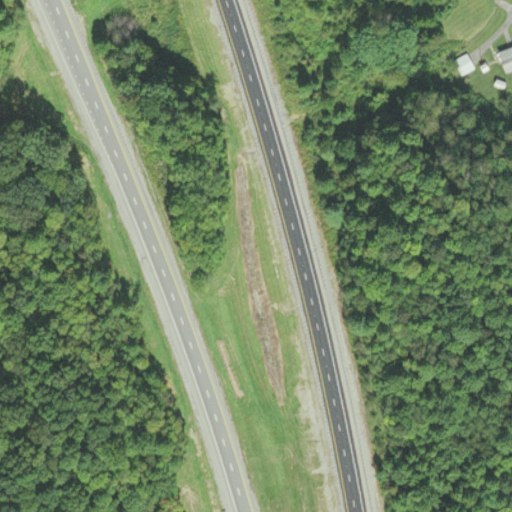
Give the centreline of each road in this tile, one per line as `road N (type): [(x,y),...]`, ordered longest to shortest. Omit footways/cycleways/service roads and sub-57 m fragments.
road 1 (motorway): [(49,0),(176,309),(244,511)]
road 2 (motorway): [(354,511),(301,268),(223,0)]
